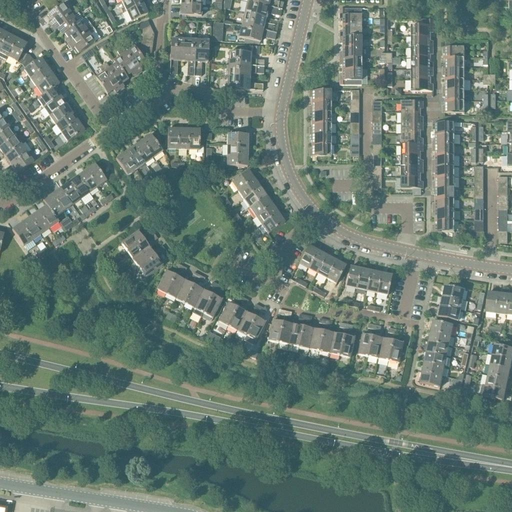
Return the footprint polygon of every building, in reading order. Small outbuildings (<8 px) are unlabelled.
[(54,0),(45,0),(41,1),(47,10),(56,3),(54,0)] [(140,0),(127,0),(122,3),(126,13),(143,5),(146,3),(145,1),(141,3),(141,1),(140,0)] [(247,0),(246,3),(281,11),(283,4),(270,1),(269,0),(247,0)] [(50,14),(47,16),(51,22),(48,24),(52,29),(60,23),(58,20),(64,16),(66,20),(72,16),(71,14),(76,11),(74,8),(68,11),(64,4),(59,8),(56,3),(47,10),(50,14)] [(143,5),(126,13),(131,23),(145,16),(147,15),(144,9),(144,7),(147,6),(146,3),(143,5)] [(281,11),(246,3),(244,15),(265,20),(266,14),(280,18),(281,11)] [(202,7),(180,6),(180,16),(201,17),(202,7)] [(361,10),(339,10),(339,23),(343,23),(343,27),(361,27),(361,10)] [(80,22),(77,24),(74,18),(79,15),(76,11),(71,14),(72,16),(66,20),(64,16),(58,20),(60,23),(52,29),(55,33),(57,31),(62,37),(65,35),(64,34),(78,24),(80,22)] [(241,26),(276,34),(278,28),(264,24),(265,20),(244,15),(241,26)] [(78,24),(64,34),(65,35),(68,40),(65,42),(68,46),(77,40),(75,38),(80,34),(82,37),(88,33),(93,29),(90,25),(86,18),(80,22),(81,22),(78,24)] [(418,21),(418,27),(411,27),(411,38),(429,38),(429,34),(433,34),(433,21),(418,21)] [(147,22),(137,27),(139,32),(150,27),(147,22)] [(260,43),(261,38),(274,41),(276,34),(241,26),(238,38),(260,43)] [(142,38),(154,36),(150,27),(139,32),(141,36),(142,38)] [(361,27),(343,27),(343,32),(339,32),(339,37),(361,38),(361,27)] [(95,42),(90,36),(95,32),(93,29),(88,33),(82,37),(80,34),(75,38),(77,40),(68,46),(71,50),(74,48),(78,54),(95,42)] [(0,51),(9,35),(0,30),(0,51)] [(0,57),(6,61),(8,58),(18,40),(9,35),(0,51),(0,57)] [(154,36),(142,38),(141,42),(153,44),(154,36)] [(361,38),(339,37),(339,45),(343,45),(343,49),(361,49),(361,38)] [(411,49),(433,49),(433,42),(429,42),(429,38),(411,38),(411,49)] [(22,66),(30,57),(29,57),(23,53),(27,45),(18,40),(8,58),(22,66)] [(177,76),(177,63),(183,63),(184,41),(171,40),(169,76),(177,76)] [(184,41),(183,63),(187,63),(187,77),(194,77),(196,41),(184,41)] [(196,41),(194,77),(201,78),(201,64),(207,64),(208,42),(196,41)] [(153,44),(141,42),(141,47),(140,47),(151,54),(153,44)] [(132,46),(125,46),(120,50),(123,55),(124,54),(129,60),(125,63),(129,68),(131,66),(137,74),(141,71),(139,68),(145,64),(142,60),(151,54),(140,47),(136,50),(132,46)] [(246,47),(235,47),(235,54),(246,55),(246,47)] [(361,49),(343,49),(343,53),(339,53),(339,60),(361,60),(361,49)] [(411,60),(429,60),(429,56),(433,56),(433,49),(411,49),(411,60)] [(443,49),(443,56),(445,56),(445,60),(447,60),(464,60),(464,49),(443,49)] [(125,78),(126,78),(131,75),(133,77),(137,74),(131,66),(129,68),(125,63),(129,60),(124,54),(123,55),(120,50),(116,52),(120,57),(113,62),(115,65),(116,65),(125,78)] [(94,55),(90,51),(80,58),(84,63),(94,55)] [(227,66),(264,68),(264,61),(250,60),(250,55),(228,54),(227,66)] [(30,80),(47,68),(41,59),(35,63),(30,57),(22,66),(25,70),(23,71),(30,80)] [(361,60),(339,60),(339,67),(343,67),(343,71),(361,71),(361,60)] [(411,71),(433,71),(433,64),(429,64),(429,60),(411,60),(411,71)] [(445,64),(443,64),(443,70),(464,70),(464,60),(447,60),(445,60),(445,64)] [(113,62),(114,65),(109,69),(106,64),(102,67),(105,71),(107,70),(111,76),(108,79),(112,84),(113,83),(119,91),(124,88),(122,85),(128,81),(126,78),(125,78),(116,65),(115,65),(113,62)] [(264,68),(227,66),(227,78),(249,79),(249,74),(263,75),(264,68)] [(111,76),(107,70),(105,71),(102,67),(99,69),(102,74),(95,78),(107,95),(113,91),(115,94),(119,91),(113,83),(112,84),(108,79),(111,76)] [(36,89),(53,76),(47,68),(30,80),(36,89)] [(464,70),(443,70),(443,77),(445,77),(445,81),(447,81),(464,81),(464,70)] [(341,75),(339,75),(339,82),(339,87),(361,87),(361,82),(361,71),(343,71),(341,71),(341,75)] [(411,82),(429,82),(429,77),(433,77),(433,71),(411,71),(411,82)] [(53,76),(36,89),(42,98),(54,89),(59,85),(53,76)] [(262,93),(263,85),(249,85),(249,79),(227,78),(226,91),(262,93)] [(445,86),(443,86),(443,92),(464,92),(464,81),(447,81),(445,81),(445,86)] [(411,93),(433,93),(433,85),(429,85),(429,82),(411,82),(411,93)] [(60,97),(54,89),(42,98),(37,101),(43,109),(60,97)] [(331,92),(309,92),(309,99),(313,99),(313,103),(330,103),(331,92)] [(464,92),(443,92),(443,99),(445,99),(445,103),(446,103),(464,103),(464,92)] [(49,118),(66,106),(60,97),(43,109),(49,118)] [(330,103),(313,103),(313,107),(309,107),(309,114),(330,114),(330,103)] [(423,103),(401,103),(401,114),(419,114),(421,114),(421,110),(423,110),(423,103)] [(445,107),(443,107),(443,114),(464,114),(464,103),(446,103),(445,103),(445,107)] [(26,116),(30,114),(35,111),(31,105),(26,109),(23,111),(26,116)] [(55,127),(72,114),(66,106),(49,118),(55,127)] [(61,135),(78,123),(72,114),(55,127),(61,135)] [(313,125),(330,125),(330,114),(309,114),(309,121),(313,121),(313,125)] [(419,114),(401,114),(401,124),(423,124),(423,118),(421,118),(421,114),(419,114)] [(0,135),(10,128),(4,120),(0,122),(0,135)] [(61,135),(67,144),(84,132),(78,123),(61,135)] [(423,124),(401,124),(401,135),(419,135),(421,135),(421,132),(423,132),(423,124)] [(330,125),(313,125),(313,129),(309,129),(309,136),(330,136),(330,125)] [(454,125),(433,125),(433,132),(435,132),(435,135),(436,135),(454,135),(454,125)] [(0,148),(16,137),(10,128),(0,135),(0,148)] [(178,151),(178,130),(167,130),(167,151),(178,151)] [(188,152),(189,131),(178,130),(178,151),(188,152)] [(197,155),(203,155),(203,147),(199,147),(199,131),(189,131),(188,152),(197,152),(197,155)] [(419,135),(401,135),(401,146),(423,146),(423,140),(421,140),(421,135),(419,135)] [(435,140),(433,140),(433,146),(454,146),(454,135),(436,135),(435,135),(435,140)] [(142,142),(154,159),(162,153),(150,136),(142,142)] [(226,146),(247,147),(248,136),(227,136),(226,146)] [(313,146),(330,146),(330,136),(309,136),(309,142),(313,142),(313,146)] [(0,151),(5,158),(22,145),(16,137),(0,148),(0,151)] [(154,159),(142,142),(133,148),(145,165),(154,159)] [(10,166),(28,154),(22,145),(5,158),(10,166)] [(247,147),(226,146),(226,157),(247,157),(247,147)] [(309,158),(330,158),(330,146),(313,146),(313,150),(309,150),(309,158)] [(423,146),(401,146),(401,157),(419,157),(421,157),(421,153),(423,153),(423,146)] [(454,146),(433,146),(433,153),(435,153),(435,157),(436,157),(454,157),(454,146)] [(145,165),(133,148),(125,154),(137,171),(145,165)] [(17,175),(34,163),(28,154),(10,166),(17,175)] [(116,160),(128,177),(137,171),(125,154),(116,160)] [(232,168),(233,168),(247,168),(247,157),(226,157),(226,168),(228,168),(232,168)] [(419,157),(401,157),(401,168),(423,168),(423,161),(421,161),(421,157),(419,157)] [(435,161),(433,161),(433,168),(454,168),(454,157),(436,157),(435,157),(435,161)] [(86,172),(98,189),(107,183),(94,165),(86,172)] [(423,168),(401,168),(401,178),(419,178),(421,178),(421,175),(423,175),(423,168)] [(454,168),(433,168),(433,175),(435,175),(435,179),(436,179),(454,179),(454,168)] [(98,189),(86,172),(77,178),(89,195),(98,189)] [(237,193),(254,181),(248,172),(231,184),(237,193)] [(89,195),(77,178),(69,183),(81,201),(89,195)] [(419,178),(401,178),(401,190),(413,190),(421,190),(422,190),(423,190),(423,183),(421,183),(421,178),(419,178)] [(435,183),(433,183),(433,189),(454,189),(454,179),(436,179),(435,179),(435,183)] [(243,201),(260,189),(254,181),(237,193),(243,201)] [(60,189),(72,207),(81,201),(69,183),(60,189)] [(72,207),(60,189),(52,195),(64,213),(72,207)] [(249,210),(266,198),(260,189),(243,201),(249,210)] [(454,189),(433,189),(433,191),(433,196),(435,196),(435,200),(436,200),(454,200),(454,189)] [(64,213),(52,195),(43,202),(46,206),(55,219),(64,213)] [(105,199),(108,203),(113,200),(110,195),(105,199)] [(255,218),(272,206),(266,198),(249,210),(255,218)] [(108,203),(105,199),(100,203),(103,207),(108,203)] [(435,204),(433,204),(433,211),(454,211),(454,200),(436,200),(435,200),(435,204)] [(37,212),(50,230),(59,224),(55,219),(46,206),(37,212)] [(261,227),(278,215),(272,206),(255,218),(261,227)] [(454,211),(433,211),(433,218),(435,218),(435,222),(436,222),(454,222),(454,211)] [(50,230),(37,212),(29,219),(41,236),(50,230)] [(278,215),(261,227),(267,236),(285,224),(278,215)] [(41,236),(29,219),(20,225),(32,242),(41,236)] [(435,226),(433,226),(433,233),(444,233),(444,238),(451,238),(451,233),(454,233),(454,222),(436,222),(435,222),(435,226)] [(20,225),(12,231),(24,248),(27,253),(36,247),(32,242),(20,225)] [(483,228),(474,228),(474,233),(476,233),(476,240),(482,240),(482,233),(483,233),(483,228)] [(138,232),(121,244),(127,253),(144,241),(138,232)] [(144,241),(127,253),(133,262),(150,250),(144,241)] [(308,247),(298,265),(308,270),(318,252),(308,247)] [(150,250),(133,262),(139,270),(156,258),(150,250)] [(166,251),(162,254),(165,260),(170,257),(166,251)] [(317,275),(327,257),(318,252),(308,270),(317,275)] [(326,280),(336,262),(327,257),(317,275),(326,280)] [(156,258),(139,270),(145,279),(162,267),(156,258)] [(336,262),(326,280),(336,285),(346,267),(336,262)] [(356,291),(360,270),(350,268),(345,288),(356,291)] [(366,293),(371,272),(360,270),(356,291),(366,293)] [(166,296),(175,277),(166,272),(156,291),(166,296)] [(376,295),(381,275),(371,272),(366,293),(376,295)] [(387,297),(391,277),(381,275),(376,295),(387,297)] [(175,300),(184,282),(175,277),(166,296),(175,300)] [(184,282),(175,300),(184,305),(194,287),(184,282)] [(465,291),(445,286),(443,297),(463,301),(465,291)] [(194,310),(203,292),(194,287),(184,305),(194,310)] [(201,319),(203,315),(212,296),(203,292),(194,310),(192,314),(201,319)] [(497,315),(499,295),(488,293),(486,314),(497,315)] [(499,295),(497,315),(507,317),(509,296),(499,295)] [(203,315),(212,320),(222,301),(212,296),(203,315)] [(463,301),(443,297),(440,307),(461,312),(463,301)] [(227,328),(237,309),(227,304),(218,323),(227,328)] [(438,318),(459,322),(461,312),(440,307),(438,318)] [(237,333),(246,314),(237,309),(227,328),(237,333)] [(246,314),(237,333),(246,337),(255,319),(246,314)] [(246,337),(244,342),(253,347),(256,342),(259,337),(265,324),(256,319),(255,319),(246,337)] [(278,344),(283,324),(272,321),(267,342),(278,344)] [(431,332),(451,337),(454,326),(433,322),(431,332)] [(288,346),(293,326),(283,324),(278,344),(288,346)] [(298,348),(303,328),(293,326),(288,346),(298,348)] [(309,351),(313,330),(303,328),(298,348),(309,351)] [(319,353),(323,333),(313,330),(309,351),(319,353)] [(451,337),(431,332),(429,342),(449,347),(451,337)] [(329,355),(334,335),(323,333),(319,353),(329,355)] [(339,357),(344,337),(334,335),(329,355),(339,357)] [(367,358),(372,338),(361,335),(357,356),(367,358)] [(344,337),(339,357),(350,359),(354,339),(344,337)] [(474,341),(473,348),(477,349),(478,343),(481,343),(482,339),(475,337),(474,341)] [(378,360),(382,340),(372,338),(367,358),(378,360)] [(388,363),(392,342),(382,340),(378,360),(388,363)] [(392,342),(388,363),(398,365),(400,358),(405,359),(408,348),(402,347),(403,345),(392,342)] [(449,347),(429,342),(426,353),(447,357),(449,347)] [(496,342),(496,346),(494,346),(491,356),(511,361),(511,360),(511,349),(511,346),(496,342)] [(257,354),(251,351),(248,357),(255,360),(257,354)] [(447,357),(426,353),(424,363),(445,368),(447,357)] [(511,361),(491,356),(489,367),(510,371),(511,361)] [(445,368),(424,363),(422,373),(442,378),(445,368)] [(487,377),(503,380),(508,381),(510,371),(489,367),(487,377)] [(442,378),(422,373),(420,384),(440,388),(442,378)] [(508,381),(503,380),(487,377),(485,387),(505,392),(508,381)] [(481,386),(479,397),(503,402),(505,392),(485,387),(481,386)]
